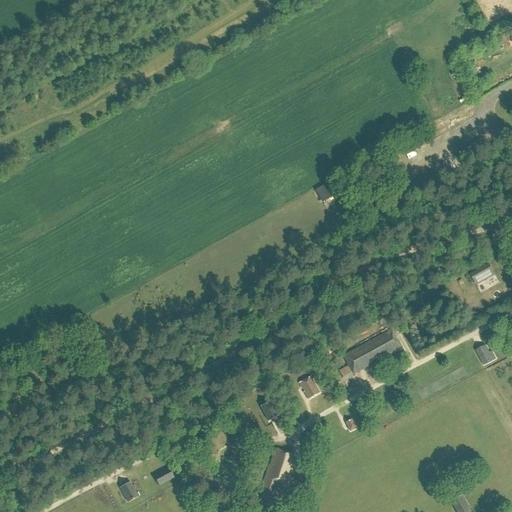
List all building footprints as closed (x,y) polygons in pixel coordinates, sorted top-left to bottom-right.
[(339,194),(332,181),(315,190),(322,202),(339,194)] [(495,276),(490,265),(471,275),(476,285),(495,276)] [(402,349),(391,329),(343,356),(354,376),(402,349)] [(490,353),(487,346),(476,351),(483,366),(496,359),(492,351),(490,353)] [(320,394),(311,377),(299,384),(308,400),(320,394)] [(278,416),(271,402),(261,407),(268,421),(278,416)] [(356,428),(353,420),(345,423),(349,431),(356,428)] [(293,454),(274,449),(261,495),(270,497),(274,483),(281,485),(280,487),(286,489),(292,469),(289,468),(293,454)] [(138,497),(131,483),(119,490),(126,503),(138,497)] [(469,510),(462,496),(451,502),(455,511),(472,511),(471,509),(469,510)]
